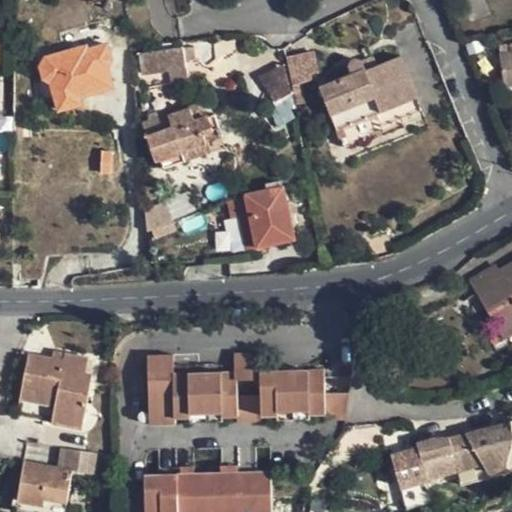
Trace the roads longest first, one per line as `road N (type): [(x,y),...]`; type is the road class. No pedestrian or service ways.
road 1 (unclassified): [(0,302),(362,285),(511,212)]
road 2 (residential): [(511,204),(421,0)]
road 3 (residential): [(340,0),(293,20),(206,19)]
